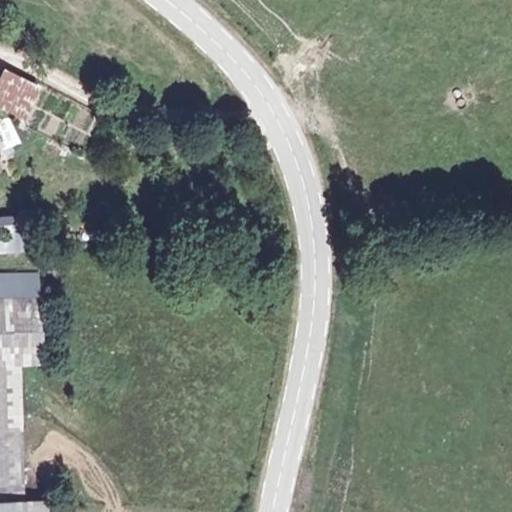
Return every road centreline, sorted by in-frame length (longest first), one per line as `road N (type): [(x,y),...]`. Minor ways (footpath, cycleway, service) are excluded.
road 1 (secondary): [(168,0),(251,76),(305,186),(316,280),(311,334),(272,511)]
road 2 (track): [(0,58),(115,110),(271,109)]
